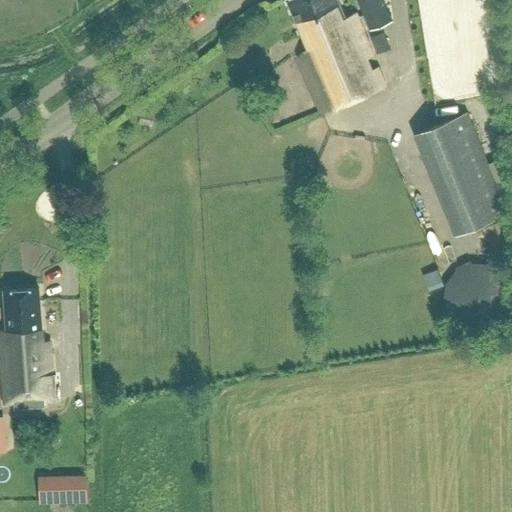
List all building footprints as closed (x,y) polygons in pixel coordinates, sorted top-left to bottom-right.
[(287,0),(307,47),(298,55),(322,112),(385,86),(377,66),(371,69),(366,57),(372,54),(355,12),(345,17),(338,0),(287,0)] [(358,0),(369,28),(390,20),(381,0),(358,0)] [(459,0),(461,10),(485,7),(484,0),(440,0),(441,0),(442,0),(459,0)] [(485,71),(486,26),(427,25),(426,54),(441,54),(441,69),(474,69),(474,71),(485,71)] [(497,189),(487,164),(466,111),(426,128),(466,229),(507,213),(497,189)] [(191,119),(178,122),(182,141),(195,138),(191,119)] [(0,329),(0,333),(5,403),(14,402),(14,408),(45,406),(45,400),(54,399),(53,386),(56,386),(55,372),(52,372),(49,340),(42,340),(39,288),(4,290),(6,329),(0,329)] [(40,476),(41,498),(87,497),(86,474),(40,476)]
